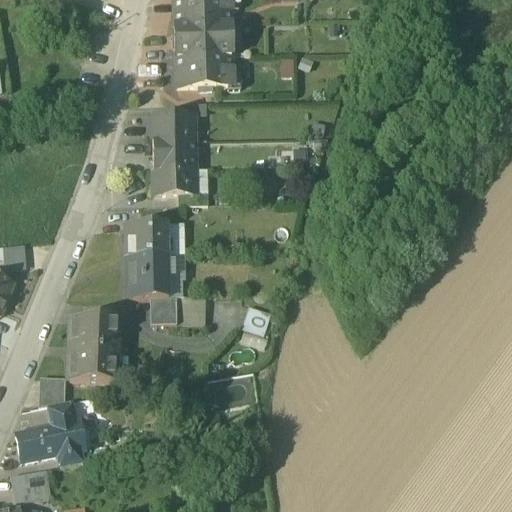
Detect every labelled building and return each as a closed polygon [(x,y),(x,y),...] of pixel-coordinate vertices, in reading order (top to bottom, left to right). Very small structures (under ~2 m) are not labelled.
[(224,0),(208,1),(195,1),(174,2),(175,32),(229,30),(228,16),(228,0),(224,0)] [(223,0),(224,0),(228,0),(228,16),(236,16),(236,0),(223,0)] [(175,64),(176,64),(230,62),(229,30),(175,32),(175,64)] [(176,94),(197,93),(211,93),(226,92),(230,92),(230,77),(230,62),(176,64),(176,94)] [(238,77),(230,77),(230,92),(226,92),(226,96),(238,95),(238,77)] [(180,110),(181,122),(193,122),(205,121),(204,110),(180,110)] [(151,122),(151,146),(193,146),(193,122),(181,122),(151,122)] [(151,146),(152,176),(194,175),(193,146),(151,146)] [(280,154),(281,166),(305,163),(303,150),(280,154)] [(194,198),(194,175),(152,176),(153,200),(177,199),(194,199),(194,198)] [(177,199),(177,211),(207,211),(207,197),(194,198),(194,199),(177,199)] [(128,231),(128,261),(168,260),(167,230),(128,231)] [(2,250),(4,272),(24,271),(22,248),(2,250)] [(169,302),(168,260),(128,261),(129,304),(150,304),(169,303),(169,302)] [(0,317),(13,286),(0,281),(0,317)] [(150,304),(150,329),(177,329),(176,302),(169,302),(169,303),(150,304)] [(241,332),(263,339),(269,318),(248,311),(241,332)] [(72,385),(117,387),(119,324),(74,322),(72,385)] [(38,411),(48,409),(64,407),(69,383),(43,381),(38,411)] [(70,406),(64,407),(48,409),(50,422),(72,417),(70,406)] [(15,438),(20,466),(57,459),(79,456),(79,455),(83,454),(78,426),(74,427),(72,417),(50,422),(52,431),(15,438)] [(57,459),(60,472),(82,469),(79,456),(57,459)] [(9,481),(14,507),(49,501),(45,475),(9,481)]
